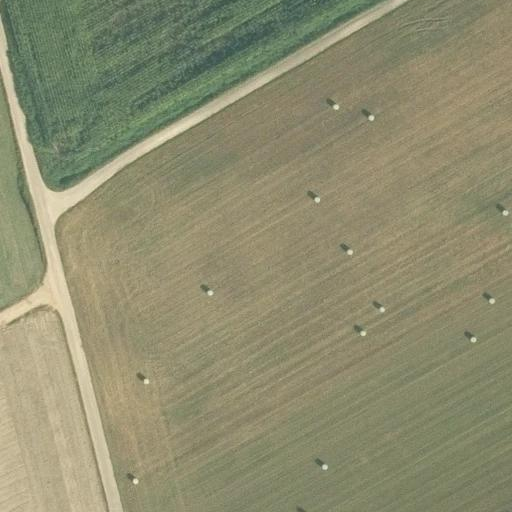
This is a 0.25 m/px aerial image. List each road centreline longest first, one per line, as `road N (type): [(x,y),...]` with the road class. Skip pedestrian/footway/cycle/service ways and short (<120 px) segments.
road 1 (track): [(37,208),(396,0)]
road 2 (track): [(37,208),(117,511)]
road 3 (track): [(0,46),(37,208)]
